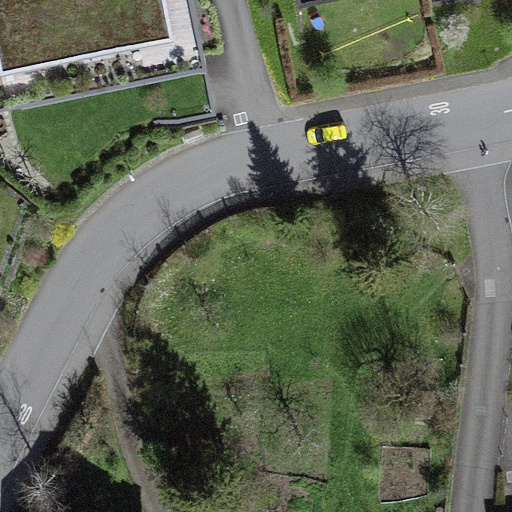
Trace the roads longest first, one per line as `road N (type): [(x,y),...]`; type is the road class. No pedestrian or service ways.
road 1 (residential): [(259,158),(183,177),(101,245),(0,432)]
road 2 (residential): [(484,116),(488,264),(469,511)]
road 3 (residential): [(484,116),(259,158)]
road 4 (residential): [(259,158),(227,0)]
